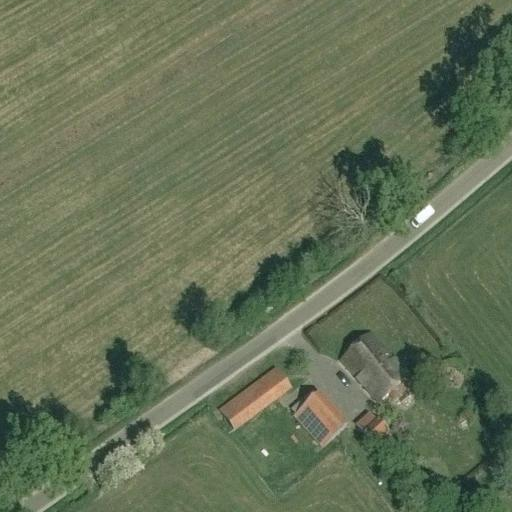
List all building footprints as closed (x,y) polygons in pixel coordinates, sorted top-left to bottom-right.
[(378,405),(409,379),(394,361),(393,362),(371,335),(341,361),(378,405)] [(452,342),(433,340),(431,359),(451,361),(452,342)] [(233,432),(288,391),(275,372),(219,413),(233,432)] [(319,397),(307,408),(314,417),(326,406),(319,397)] [(359,420),(367,426),(377,415),(369,408),(359,420)] [(381,416),(363,428),(371,440),(389,428),(381,416)]
